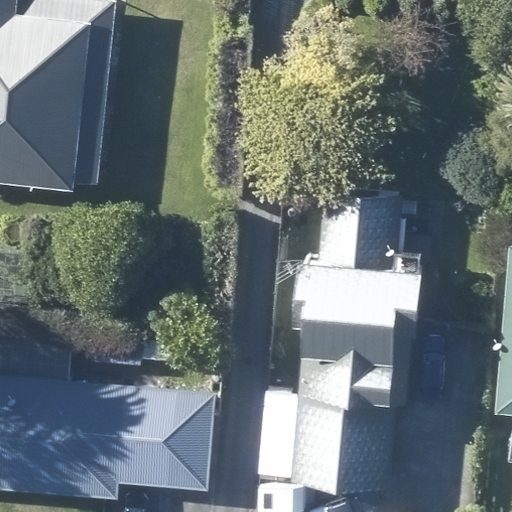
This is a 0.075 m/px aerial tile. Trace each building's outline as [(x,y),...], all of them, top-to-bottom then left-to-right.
[(0,0),(0,163),(87,173),(88,167),(109,169),(127,0),(0,0)] [(406,245),(410,194),(412,179),(335,171),(328,238),(321,238),(315,306),(317,307),(311,378),(273,375),(266,463),(396,474),(404,390),(416,390),(425,309),(435,311),(440,262),(441,249),(406,245)] [(148,356),(151,329),(100,323),(100,327),(98,351),(148,356)] [(215,351),(216,335),(157,329),(156,346),(215,351)] [(0,475),(112,484),(127,486),(127,470),(217,476),(225,377),(77,365),(0,359),(0,475)]
